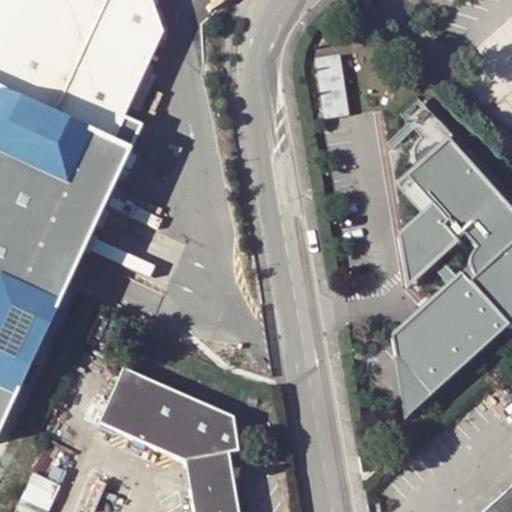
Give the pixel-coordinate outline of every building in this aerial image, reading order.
[(0,0),(0,99),(110,150),(161,40),(146,0),(0,0)] [(340,55),(315,59),(325,119),(350,115),(340,55)] [(511,74),(480,102),(511,139),(511,74)] [(459,149),(444,133),(422,151),(417,155),(415,161),(415,166),(421,177),(410,186),(439,218),(436,220),(449,234),(446,237),(459,250),(474,239),(484,252),(476,259),(472,267),(471,272),(472,278),(475,285),(478,288),(472,294),(511,336),(511,207),(511,206),(505,211),(480,182),(486,177),(471,161),(466,166),(454,153),(459,149)] [(229,427),(116,377),(91,430),(178,470),(185,511),(231,511),(230,503),(225,476),(238,474),(229,427)] [(225,476),(230,503),(240,501),(241,497),(241,489),(238,474),(225,476)] [(511,511),(511,490),(488,511),(511,511)]
